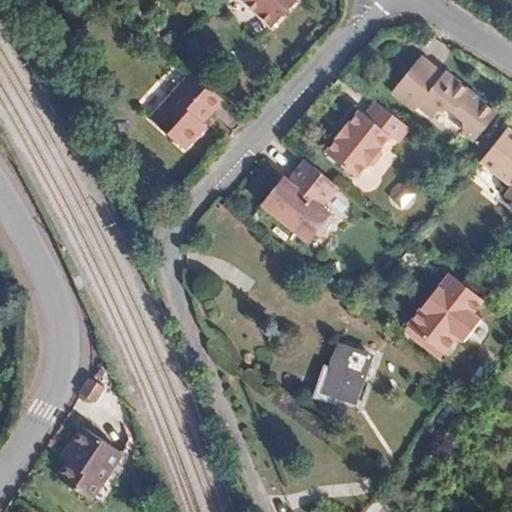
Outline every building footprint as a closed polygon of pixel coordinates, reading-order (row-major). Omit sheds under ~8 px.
[(291,34),(320,4),(316,0),(263,0),(268,5),(264,9),(291,34)] [(450,75),(445,81),(425,63),(396,99),(417,117),(422,111),(438,123),(445,115),(457,113),(465,119),(467,135),(480,145),(502,117),(450,75)] [(165,118),(199,151),(211,138),(204,131),(214,121),(235,99),(208,73),(165,118)] [(404,127),(372,101),(362,114),(357,110),(345,124),(341,121),(332,133),(336,136),(323,152),(354,176),(364,163),(374,163),(378,157),(378,147),(387,136),(392,141),(404,127)] [(221,128),(214,121),(204,131),(211,138),(221,128)] [(511,135),(511,134),(483,169),(511,192),(511,194),(507,201),(511,205),(511,135)] [(344,190),(311,164),(296,183),(291,179),(268,207),(314,246),(322,236),(325,238),(339,221),(327,210),(344,190)] [(488,299),(457,275),(448,287),(446,286),(415,326),(451,354),(465,335),(473,341),(490,320),(482,314),(491,302),(488,299)] [(343,352),(337,386),(327,384),(323,408),(346,412),(348,404),(364,407),(373,357),(343,352)] [(132,443),(93,418),(79,439),(85,443),(68,468),(101,490),(132,443)]
